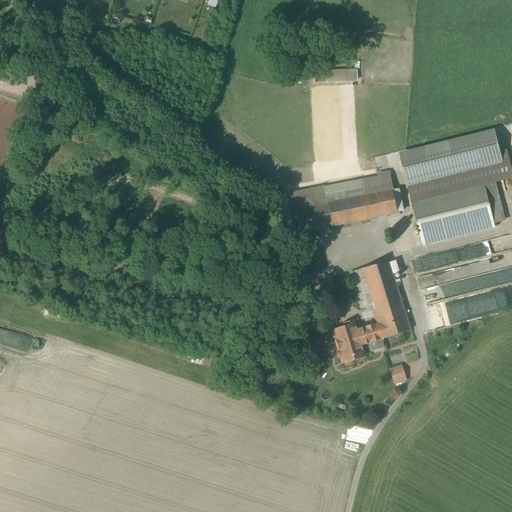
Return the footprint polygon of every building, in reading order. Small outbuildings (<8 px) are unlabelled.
[(346,71),(324,72),(325,82),(347,81),(346,71)] [(497,138),(402,162),(409,188),(410,188),(424,184),(503,164),(497,138)] [(376,177),(323,187),(327,203),(331,226),(398,213),(390,174),(376,177)] [(413,199),(412,200),(423,245),(495,227),(484,182),(427,196),(413,199)] [(424,184),(410,188),(413,199),(427,196),(424,184)] [(327,203),(295,209),(300,232),(331,226),(327,203)] [(389,262),(350,272),(363,314),(373,311),(377,324),(381,339),(381,340),(410,330),(389,262)] [(353,322),(344,325),(345,327),(332,331),(333,334),(333,335),(334,339),(335,339),(338,350),(337,351),(336,352),(338,357),(339,357),(341,358),(342,363),(364,357),(360,346),(381,339),(377,324),(356,330),(353,322)] [(401,366),(388,370),(393,386),(406,382),(401,366)]
